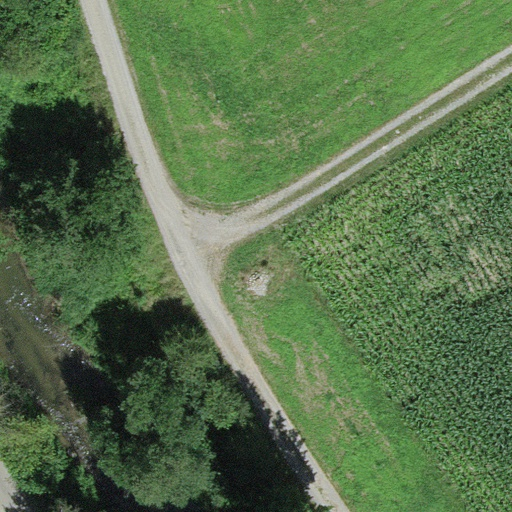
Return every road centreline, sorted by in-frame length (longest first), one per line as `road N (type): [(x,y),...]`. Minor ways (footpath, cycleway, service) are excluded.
road 1 (track): [(343,511),(190,260),(94,0)]
road 2 (track): [(511,61),(190,260)]
